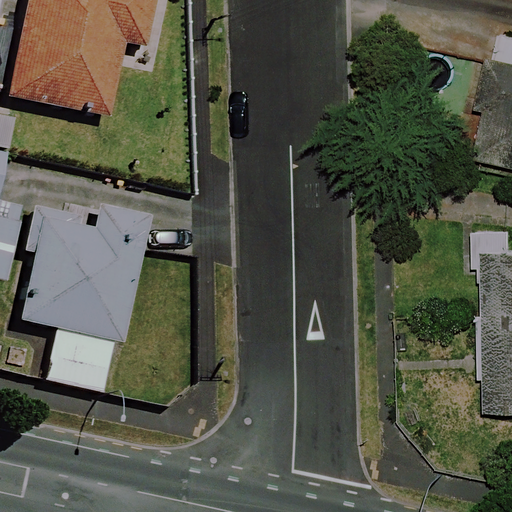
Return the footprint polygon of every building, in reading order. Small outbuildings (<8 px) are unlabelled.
[(24,0),(3,104),(104,124),(119,49),(138,52),(148,0),(24,0)] [(511,165),(511,38),(497,35),(472,157),(511,165)] [(0,280),(18,209),(0,204),(0,175),(13,124),(0,120),(0,280)] [(100,182),(38,166),(16,252),(30,256),(21,292),(13,323),(51,333),(38,382),(96,397),(110,342),(117,344),(148,223),(93,209),(100,182)] [(489,412),(511,410),(511,230),(482,232),(489,412)]
